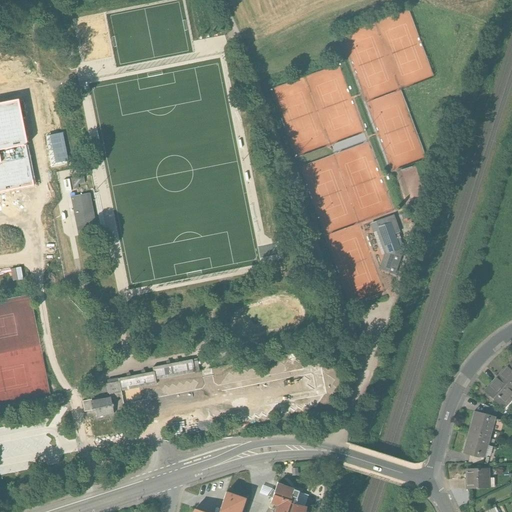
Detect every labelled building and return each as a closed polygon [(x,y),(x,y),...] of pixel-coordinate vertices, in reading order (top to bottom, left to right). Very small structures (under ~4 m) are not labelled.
[(18,102),(0,105),(0,191),(33,185),(18,102)] [(415,180),(415,171),(404,170),(404,180),(415,180)] [(88,191),(69,195),(75,225),(94,221),(88,191)] [(384,254),(380,270),(396,275),(401,249),(396,235),(400,233),(394,215),(370,224),(382,255),(384,254)] [(193,360),(154,367),(155,372),(119,379),(120,381),(107,384),(109,393),(110,393),(111,398),(112,398),(115,414),(130,411),(129,404),(125,405),(122,391),(158,384),(157,379),(196,372),(193,360)] [(511,362),(504,370),(498,376),(511,389),(511,362)] [(511,394),(511,389),(498,376),(492,383),(493,384),(485,392),(501,407),(511,394)] [(93,401),(92,402),(93,411),(96,410),(98,417),(115,414),(112,398),(111,398),(93,401)] [(93,399),(83,401),(85,412),(93,411),(92,402),(93,401),(93,399)] [(497,412),(487,407),(485,415),(495,417),(497,412)] [(485,415),(474,412),(468,433),(490,439),(495,417),(485,415)] [(490,439),(468,433),(463,454),(474,457),(477,458),(484,458),(490,439)] [(488,470),(467,471),(467,488),(485,488),(485,478),(488,478),(488,470)] [(294,490),(283,487),(283,485),(278,483),(277,485),(275,492),(272,491),(271,493),(269,495),(273,497),(271,504),(278,506),(275,511),(304,511),(306,507),(296,505),(297,500),(299,492),(294,490)] [(200,511),(195,510),(193,511),(241,511),(246,499),(226,493),(219,511),(200,511)]
